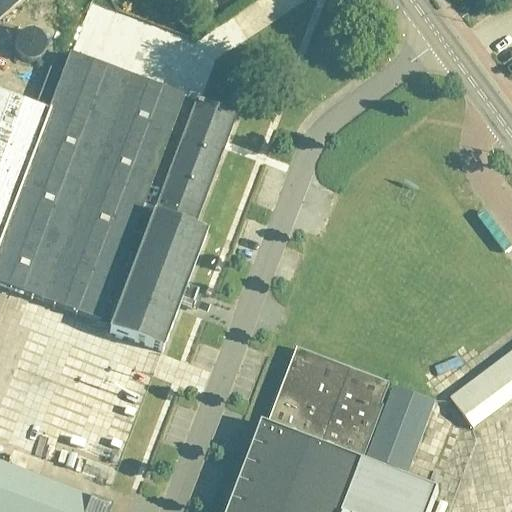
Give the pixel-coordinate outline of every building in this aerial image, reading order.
[(0,0),(0,22),(28,0),(0,0)] [(20,37),(17,39),(15,41),(14,45),(13,49),(13,53),(14,56),(15,59),(18,62),(20,64),(24,65),(27,66),(31,66),(34,65),(38,63),(40,60),(43,57),(43,54),(44,51),(43,49),(43,45),(41,42),(39,40),(37,38),(34,36),(32,35),(29,35),(23,36),(20,37)] [(207,240),(192,235),(235,121),(189,104),(186,103),(71,58),(67,69),(61,66),(57,77),(63,79),(49,117),(0,248),(0,287),(111,330),(109,336),(162,356),(180,309),(189,312),(195,299),(185,295),(207,240)] [(0,248),(49,117),(0,98),(0,248)] [(429,511),(437,493),(406,481),(364,465),(360,463),(381,409),(380,409),(388,388),(295,353),(265,429),(266,430),(269,431),(265,442),(256,438),(256,439),(227,511),(429,511)] [(511,402),(511,355),(449,403),(472,433),(511,402)] [(392,391),(364,465),(406,481),(434,407),(392,391)] [(260,427),(256,438),(265,442),(269,431),(266,430),(260,427)] [(107,511),(108,509),(0,468),(0,511),(107,511)]
